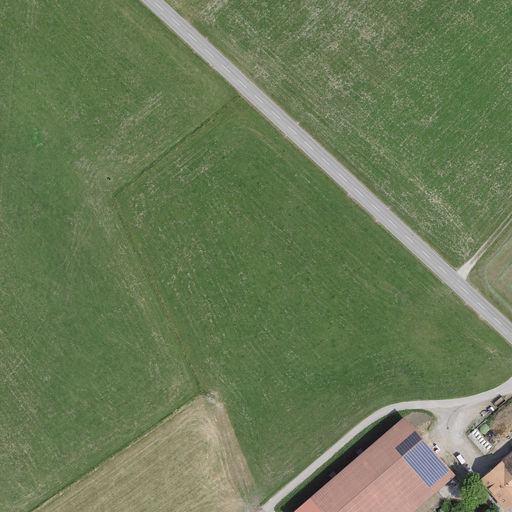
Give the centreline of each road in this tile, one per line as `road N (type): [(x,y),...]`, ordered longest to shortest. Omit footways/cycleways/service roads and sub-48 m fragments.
road 1 (tertiary): [(151,0),(511,333)]
road 2 (track): [(511,386),(472,400),(380,412),(263,511)]
